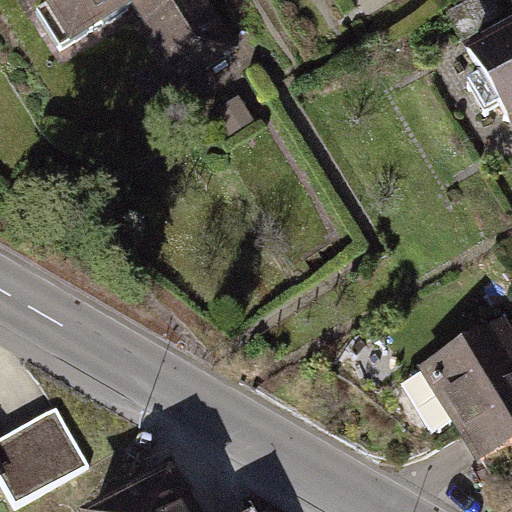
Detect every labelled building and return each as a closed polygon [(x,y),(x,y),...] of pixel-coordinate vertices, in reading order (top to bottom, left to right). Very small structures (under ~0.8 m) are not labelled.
[(41,0),(75,54),(140,14),(186,89),(241,55),(206,0),(41,0)] [(511,151),(511,10),(444,48),(503,156),(511,151)] [(216,118),(232,142),(257,125),(242,101),(216,118)] [(511,448),(511,348),(483,312),(408,372),(486,469),(511,448)] [(0,442),(0,486),(12,511),(14,511),(90,468),(59,413),(0,442)] [(236,511),(190,511),(162,460),(73,509),(74,511),(260,511),(255,502),(236,511)]
